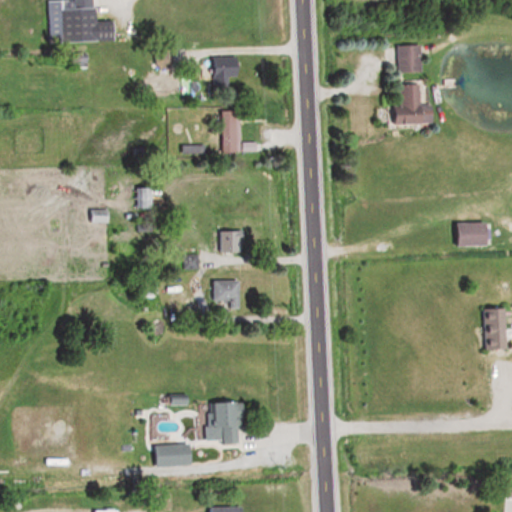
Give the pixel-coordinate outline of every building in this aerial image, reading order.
[(46,44),(91,42),(89,0),(60,0),(45,1),(46,44)] [(415,72),(415,46),(393,46),(393,72),(415,72)] [(207,89),(232,89),(232,57),(207,57),(207,89)] [(426,123),(425,104),(414,104),(413,84),(394,85),(395,106),(381,107),(381,125),(426,123)] [(261,151),(260,143),(236,143),(236,110),(217,110),(218,153),(261,151)] [(151,210),(151,188),(132,188),(132,210),(151,210)] [(107,222),(107,210),(86,211),(86,223),(107,222)] [(480,223),(448,223),(448,247),(480,247),(480,223)] [(214,255),(234,255),(234,232),(214,232),(214,255)] [(236,281),(207,281),(207,301),(223,301),(223,310),(236,310),(236,281)] [(501,350),(501,310),(475,310),(475,350),(501,350)] [(201,401),(201,441),(233,441),(232,400),(201,401)] [(183,443),(147,443),(147,465),(183,465),(183,443)]
